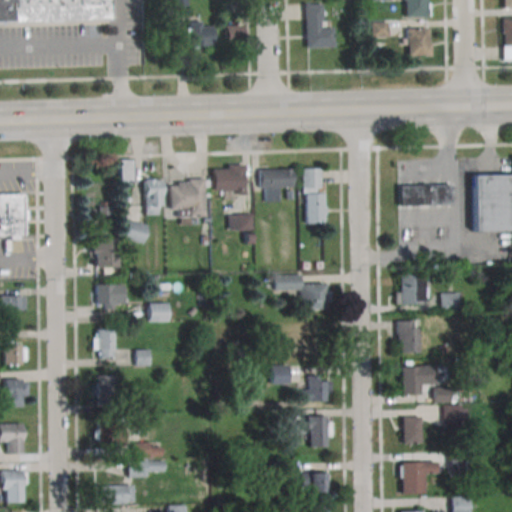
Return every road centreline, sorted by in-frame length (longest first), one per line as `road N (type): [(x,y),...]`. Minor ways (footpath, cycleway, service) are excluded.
road 1 (secondary): [(0,124),(511,106)]
road 2 (residential): [(363,511),(356,110)]
road 3 (residential): [(57,511),(51,122)]
